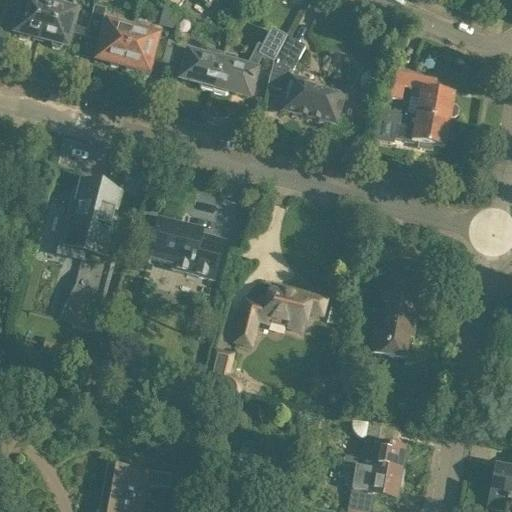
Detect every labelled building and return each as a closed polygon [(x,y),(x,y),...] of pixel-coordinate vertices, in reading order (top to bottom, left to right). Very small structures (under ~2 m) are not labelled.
[(163,0),(177,10),(183,0),(196,0),(207,8),(212,1),(216,4),(218,0),(163,0)] [(30,39),(40,42),(50,3),(40,1),(39,5),(23,1),(15,35),(16,36),(16,37),(18,41),(25,43),(29,40),(30,39)] [(50,3),(40,42),(50,44),(49,46),(51,50),(59,52),(63,49),(63,48),(65,49),(74,15),(58,10),(59,6),(50,3)] [(91,18),(85,38),(97,41),(102,21),(91,18)] [(119,68),(121,69),(131,32),(105,25),(96,62),(107,65),(110,68),(117,70),(119,68)] [(131,32),(121,69),(123,69),(125,72),(132,74),(135,72),(147,76),(156,39),(131,32)] [(220,63),(212,95),(224,99),(229,95),(247,100),(255,73),(262,61),(272,66),(272,64),(284,41),(269,33),(260,51),(257,51),(252,56),(245,70),(220,63)] [(272,64),(272,66),(288,70),(292,72),(303,51),(284,41),(272,64)] [(167,67),(172,50),(171,50),(172,45),(164,42),(157,64),(167,67)] [(167,67),(177,69),(182,53),(172,50),(167,67)] [(212,95),(220,63),(222,55),(204,50),(201,60),(187,56),(180,82),(198,87),(200,92),(212,95)] [(279,113),(335,128),(342,101),(304,91),(305,86),(287,82),(292,72),(288,70),(272,66),(265,91),(284,95),(279,113)] [(393,74),(384,98),(401,101),(403,90),(410,91),(405,116),(415,118),(447,124),(448,119),(452,119),(455,117),(456,112),(454,109),(450,108),(452,98),(433,95),(435,82),(393,74)] [(379,111),(373,142),(393,145),(396,125),(409,128),(406,143),(443,149),(444,141),(449,141),(451,139),(453,133),(451,131),(446,130),(447,124),(415,118),(405,116),(379,111)] [(25,190),(38,193),(43,171),(30,168),(25,190)] [(81,195),(74,193),(59,246),(67,248),(67,252),(84,256),(66,325),(97,333),(117,261),(103,257),(110,230),(117,205),(118,199),(105,196),(83,190),(81,195)] [(148,260),(172,267),(171,272),(212,283),(222,247),(199,241),(200,237),(158,225),(159,223),(146,220),(141,236),(154,239),(148,260)] [(387,305),(382,336),(373,335),(370,356),(406,362),(408,347),(412,348),(418,311),(423,311),(424,306),(419,305),(424,276),(402,272),(402,274),(384,271),(379,304),(387,305)] [(268,292),(266,302),(259,300),(258,307),(244,303),(234,343),(250,347),(256,322),(268,325),(269,321),(287,325),(286,330),(302,333),(307,314),(321,317),(325,302),(296,295),(296,299),(268,292)] [(341,314),(331,311),(327,323),(337,326),(341,314)] [(209,399),(223,401),(224,399),(237,402),(238,399),(237,396),(237,394),(236,392),(236,391),(234,389),(232,387),(230,385),(229,385),(227,384),(231,360),(217,358),(209,399)] [(351,427),(352,431),(353,435),(356,438),(359,440),(363,441),(360,461),(344,458),(343,466),(400,478),(404,453),(393,450),(395,440),(377,437),(380,425),(352,420),(351,424),(351,427)] [(254,450),(251,463),(265,466),(268,453),(254,450)] [(395,503),(400,478),(343,466),(342,468),(343,477),(345,486),(350,492),(346,511),(348,511),(369,511),(373,498),(395,503)] [(142,511),(146,489),(168,490),(170,478),(107,467),(98,511),(142,511)] [(511,471),(495,468),(487,509),(500,511),(507,511),(509,500),(511,500),(511,471)]
